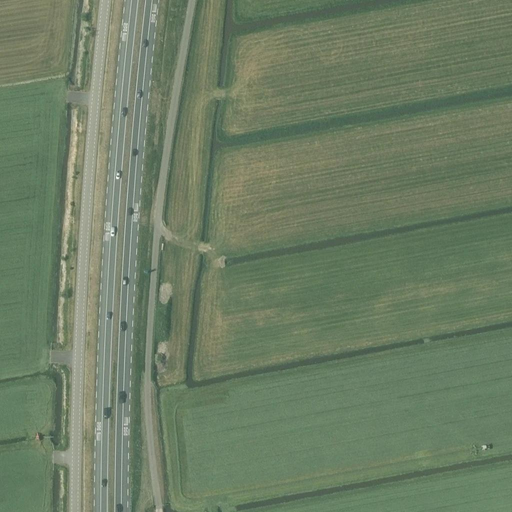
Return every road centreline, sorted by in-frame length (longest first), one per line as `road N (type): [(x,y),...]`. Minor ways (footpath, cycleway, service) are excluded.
road 1 (track): [(159,511),(149,332),(159,207),(192,0)]
road 2 (unclassified): [(75,511),(76,378),(106,0)]
road 3 (primary): [(121,511),(127,292),(152,0)]
road 4 (primary): [(131,0),(112,201),(100,511)]
